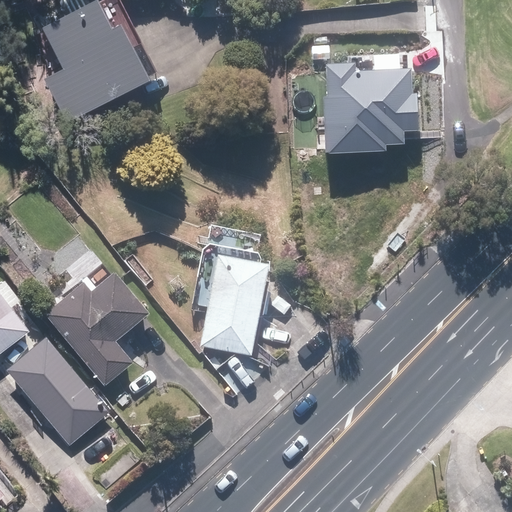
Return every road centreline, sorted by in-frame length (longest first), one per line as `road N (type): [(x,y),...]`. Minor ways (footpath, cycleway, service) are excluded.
road 1 (primary): [(199,511),(511,224)]
road 2 (primary): [(511,282),(305,511)]
road 3 (primary): [(511,332),(349,511)]
